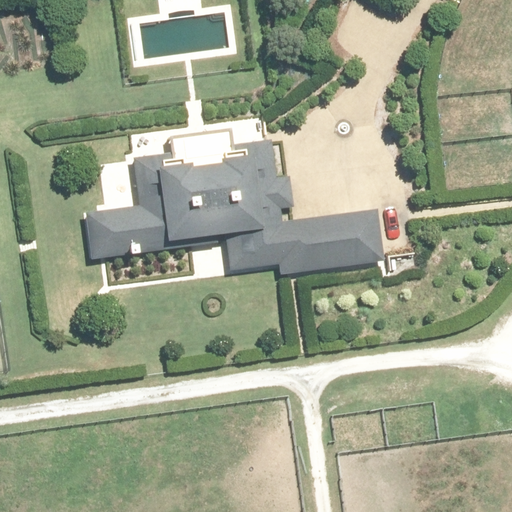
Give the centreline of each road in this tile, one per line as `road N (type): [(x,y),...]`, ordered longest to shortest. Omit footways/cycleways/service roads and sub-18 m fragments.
road 1 (track): [(511,336),(0,414)]
road 2 (track): [(300,368),(320,511)]
